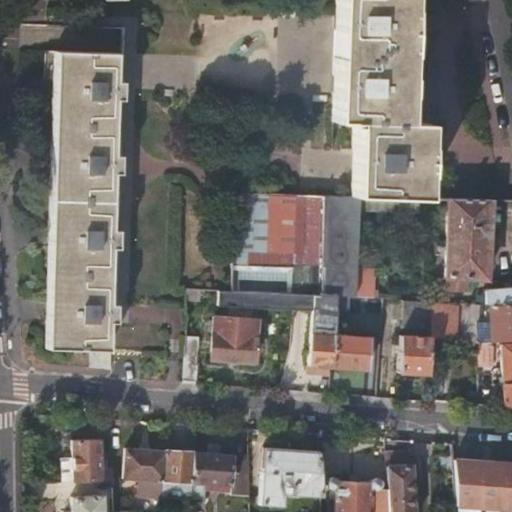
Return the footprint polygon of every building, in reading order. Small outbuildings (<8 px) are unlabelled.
[(404,123),(408,0),(337,0),(334,121),(348,122),(348,125),(355,126),(353,196),(359,196),(420,198),(421,196),(424,196),(425,124),(404,123)] [(120,42),(59,39),(58,51),(56,80),(55,97),(54,154),(53,168),(51,229),(51,246),(49,302),(49,319),(48,347),(90,348),(110,349),(111,321),(117,321),(118,303),(111,302),(113,248),(119,248),(120,229),(114,228),(116,173),(122,173),(122,155),(116,154),(117,100),(124,100),(124,82),(117,81),(120,42)] [(56,80),(58,51),(46,50),(44,80),(56,80)] [(256,290),(260,193),(233,192),(230,289),(256,290)] [(324,294),(337,295),(355,296),(357,265),(359,209),(359,196),(353,196),(328,195),(324,294)] [(420,198),(359,196),(359,209),(420,211),(420,198)] [(486,276),(488,200),(448,198),(445,275),(447,275),(468,276),(486,276)] [(355,296),(375,297),(376,267),(357,265),(355,296)] [(467,289),(468,276),(447,275),(447,289),(467,289)] [(511,303),(511,286),(485,288),(485,302),(511,303)] [(187,287),(186,298),(198,298),(198,288),(187,287)] [(310,333),(334,335),(337,295),(324,294),(256,290),(230,289),(218,289),(217,305),(312,310),(310,333)] [(432,300),(405,298),(403,326),(431,328),(432,300)] [(431,328),(430,337),(455,338),(457,301),(432,300),(431,328)] [(511,337),(511,303),(485,302),(480,302),(483,339),(511,337)] [(212,335),(256,338),(257,319),(213,316),(212,335)] [(308,365),(332,367),(334,335),(310,333),(308,365)] [(184,334),(182,383),(195,383),(197,335),(184,334)] [(254,362),(256,338),(212,335),(211,359),(254,362)] [(334,335),(332,367),(360,369),(367,370),(370,337),(334,335)] [(397,371),(427,374),(430,337),(400,335),(397,371)] [(479,342),(478,366),(480,366),(479,388),(490,388),(492,342),(479,342)] [(511,342),(501,343),(505,407),(511,407),(511,342)] [(109,417),(78,414),(77,430),(110,432),(109,417)] [(71,438),(72,480),(101,480),(100,468),(98,437),(71,438)] [(162,479),(163,449),(125,446),(123,476),(138,477),(138,488),(162,489),(162,479)] [(321,511),(318,451),(264,447),(259,502),(282,504),(283,492),(307,494),(306,511),(321,511)] [(194,452),(163,449),(162,479),(194,482),(194,452)] [(249,455),(194,452),(194,482),(232,485),(231,494),(250,495),(249,455)] [(511,463),(451,459),(455,505),(511,509),(511,463)] [(416,511),(413,463),(386,465),(388,487),(389,511),(416,511)] [(100,468),(101,480),(112,479),(112,467),(100,468)] [(389,511),(388,487),(377,487),(379,485),(380,482),(380,480),(378,478),(376,477),(374,477),(372,479),(371,481),(338,480),(337,477),(335,476),(332,476),(330,477),(329,480),(331,485),(333,485),(335,485),(337,485),(337,499),(336,511),(389,511)] [(194,482),(162,479),(162,489),(161,495),(193,499),(194,482)] [(71,495),(71,511),(102,511),(101,494),(71,495)]
